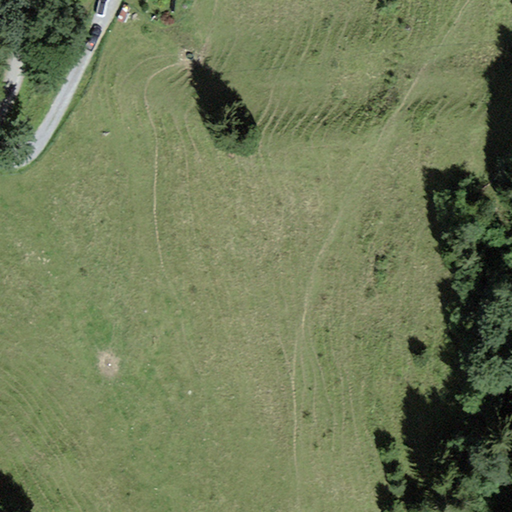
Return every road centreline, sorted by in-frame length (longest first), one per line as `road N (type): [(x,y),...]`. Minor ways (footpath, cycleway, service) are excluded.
road 1 (track): [(0,158),(22,155),(50,127),(111,0)]
road 2 (unclassified): [(27,0),(19,64),(0,118)]
